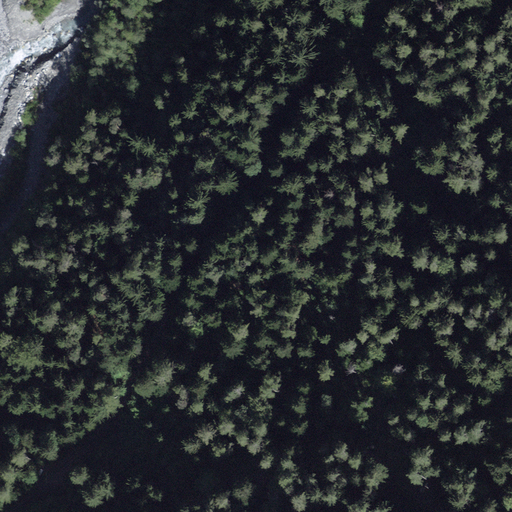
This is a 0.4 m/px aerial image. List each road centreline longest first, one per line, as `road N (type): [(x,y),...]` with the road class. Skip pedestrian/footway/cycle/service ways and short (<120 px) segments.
road 1 (track): [(171,295),(317,68)]
road 2 (track): [(92,446),(171,295)]
